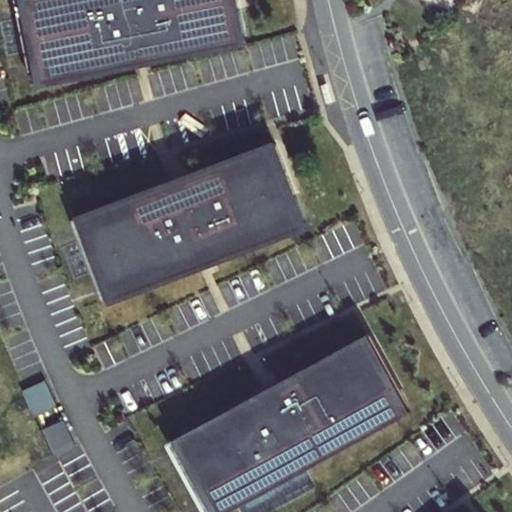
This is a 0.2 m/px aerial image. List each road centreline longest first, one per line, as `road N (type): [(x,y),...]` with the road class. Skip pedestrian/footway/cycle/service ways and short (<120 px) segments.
road 1 (residential): [(511,430),(395,212),(329,0)]
road 2 (residential): [(0,215),(72,400),(133,511)]
